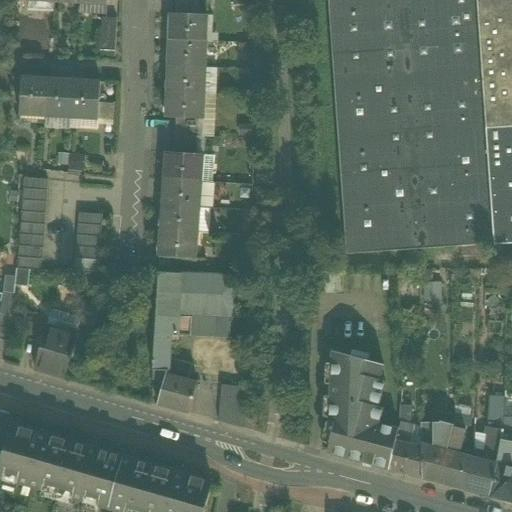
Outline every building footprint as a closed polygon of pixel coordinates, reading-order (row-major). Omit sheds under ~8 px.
[(329,0),(347,255),(496,245),(488,130),(478,0),(329,0)] [(511,0),(478,0),(488,130),(511,128),(511,0)] [(199,15),(198,2),(176,3),(177,14),(199,15)] [(170,14),(169,41),(206,42),(207,31),(202,31),(202,17),(207,18),(207,16),(199,15),(177,14),(170,14)] [(103,48),(116,49),(119,18),(105,17),(103,48)] [(169,41),(168,66),(205,68),(206,57),(201,56),(201,43),(206,43),(206,42),(169,41)] [(168,92),(205,93),(205,82),(200,82),(200,69),(205,68),(168,66),(168,92)] [(216,68),(205,68),(200,69),(200,82),(205,82),(205,93),(205,94),(215,95),(216,68)] [(46,117),(47,117),(49,80),(23,79),(20,115),(32,116),(33,111),(46,112),(46,117)] [(71,118),(72,118),(74,82),(49,80),(47,117),(58,118),(58,113),(72,114),(71,118)] [(101,83),(74,82),(72,118),(83,119),(83,114),(97,115),(97,120),(99,120),(101,83)] [(200,94),(205,94),(205,93),(168,92),(166,119),(176,119),(199,120),(203,120),(204,108),(199,108),(200,94)] [(176,119),(176,131),(198,132),(199,120),(176,119)] [(511,243),(511,128),(488,130),(496,245),(511,243)] [(176,131),(176,142),(198,143),(198,132),(176,131)] [(198,155),(198,143),(176,142),(176,154),(198,155)] [(68,154),(68,168),(86,166),(85,153),(68,154)] [(166,153),(164,179),(201,182),(204,156),(198,155),(176,154),(166,153)] [(204,156),(201,182),(212,183),(214,157),(204,156)] [(24,178),(23,190),(47,191),(48,180),(24,178)] [(164,179),(163,205),(199,208),(201,182),(164,179)] [(210,209),(212,183),(201,182),(199,208),(210,209)] [(23,190),(23,201),(46,203),(47,191),(23,190)] [(23,201),(22,212),(45,214),(46,203),(23,201)] [(163,205),(161,231),(197,233),(198,222),(194,222),(195,208),(199,209),(199,208),(163,205)] [(22,212),(21,224),(45,226),(45,214),(22,212)] [(78,214),(78,225),(101,227),(102,215),(78,214)] [(21,224),(20,235),(44,237),(45,226),(21,224)] [(78,225),(77,236),(101,238),(101,227),(78,225)] [(197,234),(197,233),(161,231),(159,257),(195,260),(196,248),(192,247),(193,234),(197,234)] [(20,235),(19,247),(43,249),(44,237),(20,235)] [(77,236),(76,248),(100,249),(101,238),(77,236)] [(19,247),(18,258),(42,260),(43,249),(19,247)] [(76,248),(75,259),(99,261),(100,249),(76,248)] [(18,258),(17,270),(41,271),(42,260),(18,258)] [(75,259),(74,270),(98,272),(99,261),(75,259)] [(185,335),(230,338),(234,277),(159,273),(158,293),(180,294),(178,336),(185,336),(185,335)] [(441,281),(425,282),(426,300),(442,299),(441,281)] [(158,293),(153,370),(153,378),(165,381),(158,406),(189,415),(198,384),(186,380),(190,367),(169,361),(170,335),(178,336),(180,294),(158,293)] [(0,340),(8,343),(11,320),(12,316),(0,312),(0,340)] [(36,371),(65,379),(77,334),(48,326),(36,371)] [(389,470),(397,441),(400,430),(379,424),(383,409),(378,408),(385,382),(379,381),(383,365),(332,352),(329,422),(335,424),(327,454),(389,470)] [(219,422),(244,429),(248,388),(222,385),(219,422)] [(400,430),(397,441),(411,445),(415,426),(408,424),(411,423),(412,389),(401,388),(400,406),(399,416),(398,416),(398,417),(399,417),(399,424),(400,425),(400,430)] [(421,424),(421,444),(447,451),(453,427),(454,426),(440,422),(439,423),(421,424)] [(0,476),(110,508),(125,457),(123,457),(123,458),(99,451),(99,450),(88,447),(87,448),(59,440),(60,438),(27,428),(27,430),(11,426),(0,465),(0,476)] [(453,427),(447,451),(457,453),(463,430),(453,427)] [(483,460),(497,464),(503,434),(488,432),(483,460)] [(511,462),(511,436),(503,434),(497,464),(507,466),(508,462),(511,462)] [(416,446),(411,445),(397,441),(389,470),(408,475),(416,446)] [(440,484),(447,451),(421,444),(421,448),(416,446),(408,475),(440,484)] [(440,484),(461,489),(469,456),(457,453),(447,451),(440,484)] [(461,489),(489,497),(497,464),(483,460),(469,456),(461,489)] [(135,461),(125,457),(110,508),(123,511),(125,511),(127,507),(138,510),(137,511),(139,511),(140,511),(143,511),(204,511),(212,484),(197,479),(198,477),(185,474),(184,477),(176,475),(177,471),(165,468),(164,470),(135,462),(135,461)] [(511,467),(507,466),(497,464),(489,497),(511,502),(511,467)]
